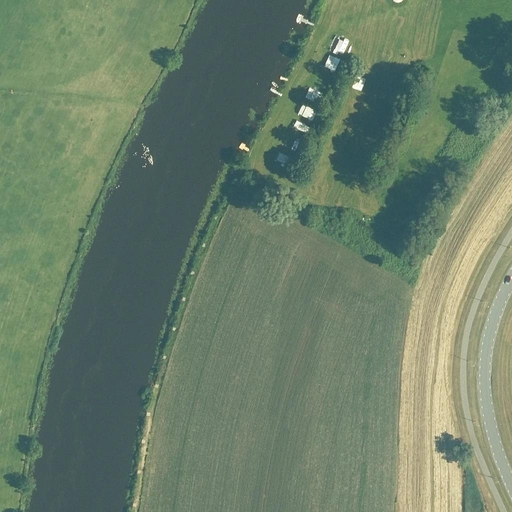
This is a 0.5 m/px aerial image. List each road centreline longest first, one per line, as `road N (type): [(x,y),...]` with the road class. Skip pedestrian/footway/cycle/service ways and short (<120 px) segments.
road 1 (tertiary): [(511,277),(492,323),(483,383),(511,487)]
road 2 (track): [(0,83),(81,72),(113,49),(149,0)]
